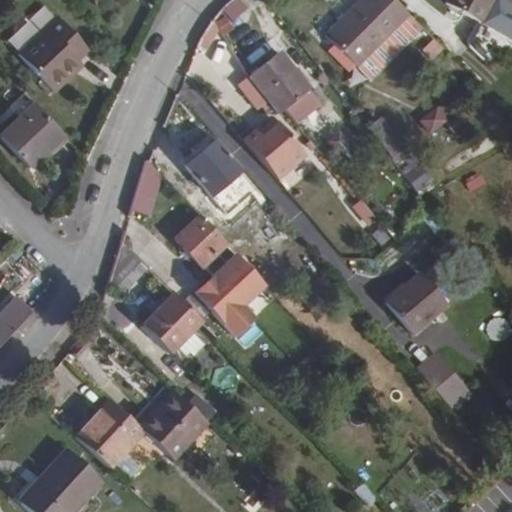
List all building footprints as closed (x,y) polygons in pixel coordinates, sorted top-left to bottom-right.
[(284,16),(271,0),(230,0),(236,8),(245,0),(256,0),(260,3),(265,1),(279,20),(284,16)] [(406,11),(395,0),(353,0),(323,31),(353,63),(406,11)] [(451,0),(475,14),(483,0),(451,0)] [(422,26),(406,11),(355,64),(370,78),(422,26)] [(58,14),(20,49),(56,86),(77,66),(72,62),(89,45),(58,14)] [(429,55),(440,44),(423,27),(412,38),(429,55)] [(246,67),(234,44),(222,54),(238,73),(246,67)] [(277,106),(282,102),(306,81),(277,45),(247,70),(277,106)] [(64,131),(34,101),(0,133),(0,141),(25,168),(64,131)] [(450,102),(427,113),(443,143),(465,132),(450,102)] [(245,129),(280,170),(308,146),(280,112),(264,127),(257,119),(245,129)] [(368,127),(393,157),(406,146),(382,116),(368,127)] [(214,130),(187,153),(214,183),(240,161),(214,130)] [(346,135),(330,141),(335,155),(351,149),(346,135)] [(449,171),(494,147),(488,136),(443,161),(449,171)] [(406,149),(393,159),(419,190),(431,180),(406,149)] [(149,156),(131,211),(151,218),(168,175),(149,156)] [(368,226),(378,217),(361,198),(351,208),(368,226)] [(242,300),(264,279),(200,209),(177,233),(199,259),(202,257),(216,273),(197,291),(234,330),(252,311),(242,300)] [(273,220),(260,227),(273,252),(286,246),(273,220)] [(18,288),(43,261),(28,246),(2,272),(18,288)] [(419,261),(385,290),(411,321),(445,292),(419,261)] [(203,315),(175,287),(142,318),(169,347),(193,324),(203,315)] [(3,311),(16,324),(34,306),(21,294),(3,311)] [(0,314),(0,341),(16,324),(3,311),(0,314)] [(193,324),(169,347),(177,355),(187,345),(191,350),(204,337),(193,324)] [(416,360),(447,397),(464,384),(432,345),(416,360)] [(136,419),(145,428),(172,453),(206,417),(170,384),(136,419)] [(111,396),(77,434),(111,466),(145,428),(136,419),(111,396)] [(42,467),(20,490),(42,511),(69,511),(103,476),(69,444),(45,470),(42,467)] [(240,503),(248,511),(255,511),(267,502),(256,489),(240,503)]
